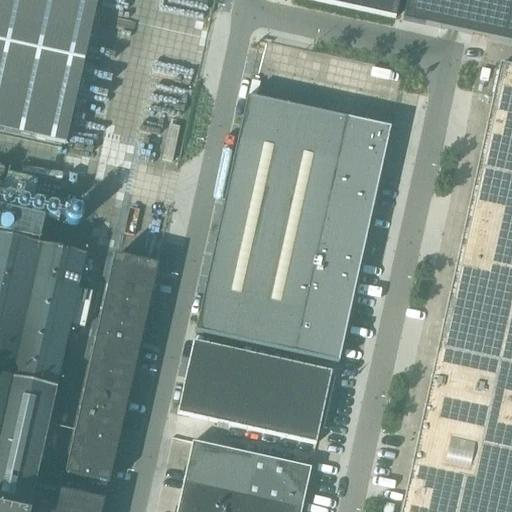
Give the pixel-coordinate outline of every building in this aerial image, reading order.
[(0,0),(0,131),(65,146),(97,0),(0,0)] [(398,0),(305,0),(394,19),(398,0)] [(424,26),(511,44),(511,0),(406,0),(402,21),(424,26)] [(511,69),(499,67),(486,124),(511,130),(511,69)] [(246,98),(194,333),(332,364),(337,365),(362,250),(366,251),(368,241),(365,241),(389,130),(246,98)] [(511,130),(486,124),(473,180),(511,188),(511,130)] [(161,161),(171,163),(178,128),(169,126),(161,161)] [(0,196),(2,190),(3,190),(9,164),(0,162),(0,196)] [(511,188),(473,180),(461,237),(511,248),(511,188)] [(2,193),(0,203),(0,209),(58,223),(61,207),(2,193)] [(0,235),(37,244),(43,220),(0,210),(0,235)] [(65,223),(67,224),(69,224),(72,223),(73,222),(74,220),(74,217),(73,216),(71,214),(70,214),(68,214),(66,214),(65,216),(64,218),(63,220),(64,221),(65,223)] [(0,511),(27,511),(29,505),(34,507),(38,489),(32,488),(69,326),(82,330),(91,293),(77,290),(84,257),(0,237),(0,511)] [(511,248),(461,237),(449,293),(511,306),(511,248)] [(46,509),(51,510),(50,511),(100,511),(103,503),(107,485),(108,485),(156,268),(113,258),(65,476),(60,475),(56,493),(49,492),(46,509)] [(511,306),(449,293),(436,349),(511,365),(511,306)] [(176,415),(314,446),(330,373),(192,343),(176,415)] [(511,365),(436,349),(424,405),(511,424),(511,365)] [(511,511),(511,424),(424,405),(400,511),(511,511)] [(191,444),(176,511),(300,511),(310,470),(191,444)]
